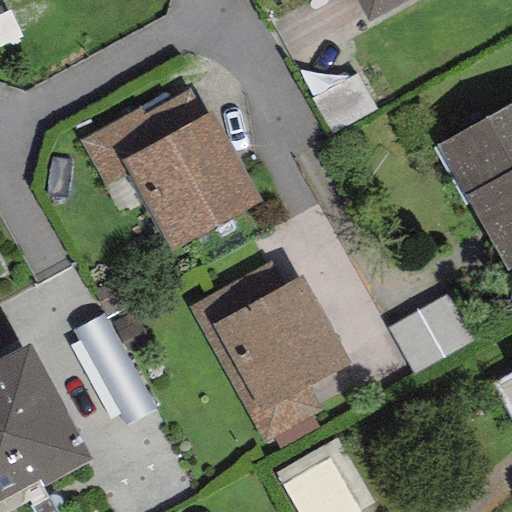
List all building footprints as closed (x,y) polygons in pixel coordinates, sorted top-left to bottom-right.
[(353,0),(367,23),(408,0),(353,0)] [(9,12),(0,15),(0,46),(21,38),(9,12)] [(201,119),(204,117),(189,90),(144,115),(140,108),(80,141),(104,185),(126,173),(120,163),(201,119)] [(511,267),(511,103),(436,145),(505,271),(511,267)] [(201,119),(120,163),(126,173),(170,252),(260,202),(211,113),(204,117),(201,119)] [(283,287),(270,263),(188,308),(263,444),(272,439),(313,417),(321,412),(308,388),(349,365),(301,277),(283,287)] [(445,297),(388,330),(414,375),(472,342),(445,297)] [(105,314),(73,331),(80,342),(118,415),(125,426),(156,409),(105,314)] [(109,420),(118,415),(80,342),(71,347),(109,420)] [(29,345),(0,360),(0,501),(39,481),(42,486),(91,460),(29,345)] [(319,428),(313,417),(272,439),(278,451),(319,428)] [(358,511),(329,459),(282,485),(297,511),(358,511)]
